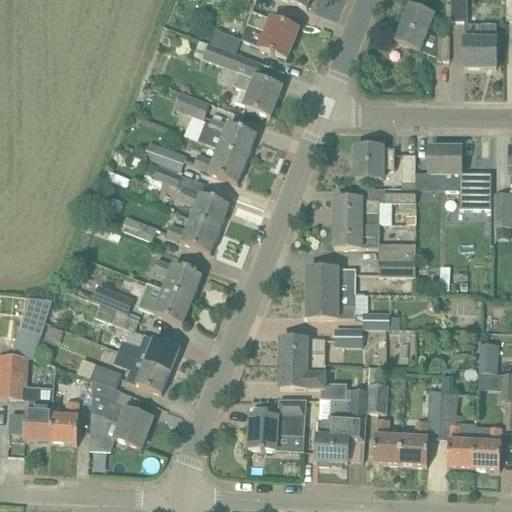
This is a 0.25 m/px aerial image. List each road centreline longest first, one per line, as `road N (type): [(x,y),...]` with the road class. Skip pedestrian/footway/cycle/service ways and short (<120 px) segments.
road 1 (residential): [(175,497),(326,106)]
road 2 (residential): [(496,511),(175,497)]
road 3 (residential): [(326,106),(354,116),(511,118)]
road 4 (unclassified): [(175,497),(0,485)]
